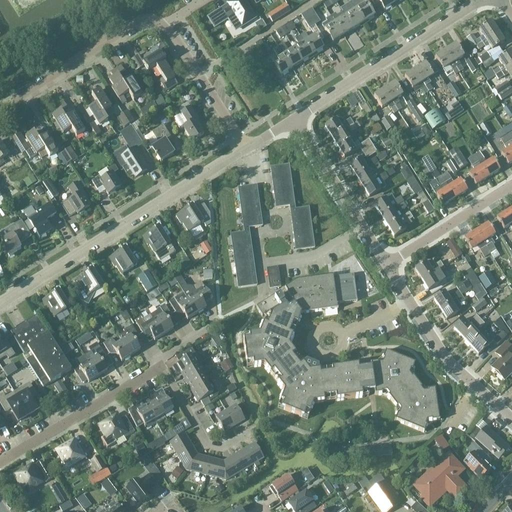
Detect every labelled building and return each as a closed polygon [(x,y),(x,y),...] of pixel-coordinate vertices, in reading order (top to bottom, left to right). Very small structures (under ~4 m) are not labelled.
[(254,18),(242,0),(231,0),(226,3),(227,5),(207,18),(214,28),(232,16),(239,28),(254,18)] [(322,0),(319,0),(317,6),(325,11),(329,3),(322,0)] [(375,8),(370,0),(368,0),(365,2),(363,0),(354,0),(350,3),(355,11),(363,24),(374,17),(370,11),(375,8)] [(370,0),(375,8),(380,5),(384,11),(394,4),(391,0),(370,0)] [(363,24),(355,11),(350,3),(345,6),(350,14),(345,17),(353,30),(363,24)] [(284,4),(276,10),(281,17),(289,12),(287,9),(284,4)] [(311,9),(305,12),(314,26),(320,23),(313,12),(311,9)] [(380,15),(385,23),(392,19),(387,11),(380,15)] [(309,29),(314,26),(305,12),(300,15),(309,29)] [(336,14),(331,17),(335,24),(343,37),(353,30),(345,17),(342,13),(337,17),(336,14)] [(331,17),(326,20),(327,23),(322,26),(332,43),(343,37),(335,24),(331,17)] [(259,31),(265,27),(261,22),(255,25),(259,31)] [(425,31),(432,27),(430,22),(423,27),(425,31)] [(473,48),(476,46),(497,32),(491,22),(478,31),(482,37),(476,40),(472,34),(466,39),(473,48)] [(290,33),(287,28),(285,25),(280,28),(285,36),(290,33)] [(279,40),(285,36),(280,28),(274,32),(279,40)] [(491,50),(504,42),(497,32),(476,46),(479,51),(484,47),(485,48),(488,46),(491,50)] [(314,37),(309,40),(305,34),(300,37),(312,56),(322,50),(314,37)] [(312,56),(300,37),(295,40),(299,46),(293,50),(302,63),(312,56)] [(254,44),(263,58),(269,54),(260,41),(254,44)] [(323,41),(319,43),(325,54),(329,52),(323,41)] [(293,50),(289,52),(283,43),(278,47),(284,56),(283,56),(291,69),(302,63),(293,50)] [(457,60),(463,57),(455,45),(445,51),(459,74),(464,70),(457,60)] [(281,76),(291,69),(283,56),(284,56),(278,47),(273,50),(278,59),(273,63),(281,76)] [(165,61),(160,52),(157,48),(139,59),(137,56),(132,59),(138,69),(143,66),(147,72),(154,67),(163,62),(165,61)] [(445,51),(434,58),(442,70),(449,66),(455,76),(459,74),(445,51)] [(488,81),(492,78),(511,64),(511,54),(510,51),(498,60),(502,66),(493,72),(491,69),(483,74),(488,81)] [(486,53),(478,58),(481,64),(490,58),(486,53)] [(471,58),(465,62),(472,74),(478,70),(471,58)] [(165,92),(176,85),(173,80),(174,79),(163,62),(154,67),(162,79),(158,81),(165,92)] [(426,80),(432,77),(424,64),(414,71),(428,93),(433,90),(426,80)] [(511,64),(504,70),(495,76),(498,80),(504,77),(508,75),(511,80),(511,79),(511,64)] [(120,66),(114,70),(122,83),(128,93),(133,102),(141,96),(129,77),(127,78),(120,66)] [(128,93),(122,83),(114,70),(109,73),(112,78),(108,81),(113,88),(111,89),(121,106),(126,103),(123,97),(128,93)] [(414,71),(404,77),(412,90),(412,89),(415,93),(421,90),(424,95),(428,93),(414,71)] [(497,96),(510,88),(506,82),(494,90),(497,96)] [(453,83),(446,87),(454,99),(461,95),(453,83)] [(396,99),(401,96),(393,84),(383,90),(391,103),(397,113),(402,109),(399,104),(399,103),(396,99)] [(511,91),(510,88),(497,96),(501,101),(511,94),(511,91)] [(397,113),(391,103),(383,90),(373,97),(381,109),(387,105),(389,110),(390,109),(394,115),(397,113)] [(116,104),(110,108),(99,91),(91,96),(96,104),(106,119),(114,114),(116,118),(117,117),(124,128),(128,125),(122,114),(116,104)] [(159,96),(153,100),(157,107),(164,103),(159,96)] [(43,100),(49,109),(54,107),(48,97),(43,100)] [(423,119),(422,117),(412,100),(406,104),(418,123),(423,119)] [(55,115),(60,112),(66,108),(63,103),(52,110),(55,115)] [(363,117),(365,116),(372,112),(367,103),(360,107),(362,112),(360,113),(363,117)] [(457,103),(450,108),(452,111),(456,117),(463,112),(457,103)] [(107,122),(106,119),(96,104),(88,109),(99,127),(107,122)] [(161,106),(152,111),(157,118),(165,112),(164,110),(161,106)] [(181,115),(174,119),(181,130),(183,129),(191,143),(203,135),(200,129),(203,127),(191,108),(190,107),(189,106),(188,106),(187,106),(186,106),(185,106),(184,106),(183,106),(182,107),(182,108),(181,108),(181,109),(180,109),(180,110),(180,111),(180,112),(180,113),(180,114),(181,114),(181,115)] [(511,111),(509,106),(503,109),(509,119),(511,117),(511,111)] [(437,110),(424,118),(432,131),(445,122),(437,110)] [(128,125),(133,121),(127,111),(122,114),(128,125)] [(71,129),(65,119),(60,112),(55,115),(51,117),(55,124),(53,125),(60,136),(68,131),(72,137),(75,135),(71,129)] [(83,119),(78,122),(73,114),(65,119),(71,129),(75,135),(76,137),(89,129),(83,119)] [(387,117),(380,121),(387,131),(394,127),(387,117)] [(330,138),(353,124),(350,119),(344,122),(343,120),(338,119),(335,121),(335,120),(324,127),(330,138)] [(141,120),(131,126),(135,131),(135,132),(138,130),(136,128),(143,123),(141,120)] [(351,132),(356,129),(359,127),(356,122),(353,124),(330,138),(337,148),(354,137),(351,132)] [(96,137),(101,133),(94,123),(89,126),(96,137)] [(485,123),(479,126),(486,137),(491,134),(485,123)] [(506,135),(511,131),(511,123),(511,124),(502,130),(506,135)] [(377,124),(373,126),(377,133),(382,131),(377,124)] [(165,142),(168,140),(171,138),(163,125),(151,132),(154,137),(145,142),(150,150),(152,149),(160,162),(173,154),(165,142)] [(425,136),(432,132),(427,125),(421,129),(425,136)] [(128,146),(112,156),(121,169),(127,165),(135,178),(147,170),(141,160),(143,159),(136,149),(143,145),(135,132),(135,131),(131,126),(119,133),(128,146)] [(20,133),(12,138),(18,149),(21,154),(22,154),(25,159),(28,157),(30,159),(38,154),(44,150),(38,140),(33,132),(25,138),(23,139),(20,133)] [(417,142),(424,137),(421,133),(414,137),(417,142)] [(46,135),(38,140),(44,150),(38,154),(41,159),(47,155),(49,158),(58,153),(46,135)] [(511,162),(511,145),(506,136),(500,140),(506,150),(500,154),(507,165),(511,162)] [(7,157),(1,147),(12,141),(10,137),(0,142),(0,165),(4,164),(2,160),(7,157)] [(348,141),(337,148),(343,158),(355,151),(351,145),(357,142),(354,137),(348,141)] [(387,138),(381,142),(385,149),(391,145),(387,138)] [(359,145),(358,146),(359,148),(362,153),(372,146),(368,140),(359,145)] [(372,146),(362,153),(366,160),(377,153),(372,146)] [(71,162),(76,159),(70,148),(65,151),(71,162)] [(467,165),(456,148),(448,153),(459,170),(467,165)] [(66,165),(71,162),(65,151),(60,154),(66,165)] [(492,160),(486,163),(479,152),(473,156),(480,167),(487,178),(499,171),(492,160)] [(355,177),(377,163),(387,157),(384,153),(364,165),(360,160),(349,167),(355,177)] [(427,156),(422,159),(428,170),(433,167),(427,156)] [(487,178),(480,167),(473,156),(467,160),(474,171),(468,175),(475,186),(487,178)] [(453,175),(459,171),(453,160),(446,164),(453,175)] [(373,180),(370,175),(381,168),(377,163),(355,177),(362,187),(373,180)] [(108,195),(120,187),(112,174),(117,171),(113,165),(106,169),(110,175),(101,181),(98,178),(92,182),(97,191),(103,187),(108,195)] [(289,165),(270,168),(271,175),(274,174),(275,181),(291,179),(289,165)] [(48,170),(51,175),(57,171),(54,166),(48,170)] [(373,180),(362,187),(369,198),(385,187),(382,182),(387,179),(394,175),(391,169),(384,173),(373,180)] [(133,187),(141,194),(154,179),(146,172),(133,187)] [(460,180),(454,184),(447,173),(441,177),(448,188),(455,199),(467,191),(460,180)] [(32,175),(23,181),(27,188),(36,182),(32,175)] [(412,177),(405,182),(410,189),(417,185),(412,177)] [(441,177),(435,180),(439,187),(433,191),(443,207),(455,199),(448,188),(441,177)] [(275,181),(272,181),(272,184),(272,185),(273,188),(276,188),(277,194),(292,192),(291,182),(291,179),(275,181)] [(48,180),(42,183),(49,193),(54,189),(48,180)] [(74,198),(61,206),(69,218),(77,213),(78,214),(89,207),(82,195),(84,194),(77,184),(69,189),(74,198)] [(246,187),(237,188),(239,202),(255,200),(254,193),(257,193),(256,186),(246,187)] [(395,201),(392,196),(396,194),(393,189),(383,195),(386,199),(374,206),(380,217),(402,203),(400,198),(395,201)] [(277,194),(274,195),(275,202),(278,201),(279,208),(289,206),(294,206),(293,199),(292,192),(277,194)] [(255,200),(239,202),(241,215),(256,213),(255,207),(259,206),(258,199),(255,200)] [(434,211),(428,201),(422,205),(428,215),(434,211)] [(191,206),(175,216),(181,225),(182,224),(188,233),(189,232),(193,239),(203,233),(199,226),(203,223),(206,227),(210,224),(209,214),(203,205),(195,210),(190,203),(190,204),(191,206)] [(398,220),(394,213),(399,211),(400,212),(406,208),(402,203),(380,217),(387,227),(398,220)] [(36,214),(27,220),(39,239),(51,231),(45,222),(56,215),(49,205),(36,213),(36,214)] [(295,210),(290,210),(290,211),(291,217),(294,216),(295,223),(311,221),(310,214),(309,208),(295,210)] [(503,230),(509,226),(511,230),(511,229),(511,217),(508,211),(496,219),(503,230)] [(256,213),(241,215),(242,222),(243,229),(248,228),(258,227),(257,220),(261,219),(260,213),(256,213)] [(405,230),(401,225),(412,218),(409,213),(398,220),(387,227),(393,237),(405,230)] [(5,231),(0,234),(0,239),(1,241),(5,247),(3,249),(9,258),(17,253),(16,251),(21,248),(16,240),(28,233),(20,221),(5,231)] [(292,224),(293,231),(296,230),(297,237),(312,235),(312,231),(311,221),(295,223),(292,224)] [(175,253),(170,244),(157,224),(156,225),(158,227),(142,237),(147,246),(149,245),(159,262),(175,253)] [(490,238),(494,236),(487,224),(475,232),(482,243),(490,254),(496,250),(493,245),(494,244),(490,238)] [(244,233),(230,235),(232,245),(232,248),(247,246),(246,240),(250,239),(249,232),(244,233)] [(484,258),(490,254),(482,243),(475,232),(463,239),(470,251),(476,247),(484,258)] [(297,237),(293,237),(294,244),(298,244),(299,250),(314,248),(312,235),(297,237)] [(433,244),(443,259),(450,254),(441,239),(433,244)] [(206,243),(201,246),(206,254),(211,251),(206,243)] [(121,275),(136,265),(124,245),(123,246),(124,249),(108,259),(114,267),(115,266),(121,275)] [(247,246),(232,248),(234,260),(234,262),(249,260),(248,253),(252,252),(251,246),(247,246)] [(457,248),(451,252),(455,259),(461,255),(457,248)] [(186,258),(178,263),(183,271),(191,266),(186,258)] [(249,260),(234,262),(235,268),(236,274),(236,275),(251,273),(250,266),(253,265),(252,259),(249,260)] [(440,262),(434,265),(433,263),(428,262),(414,270),(420,281),(440,268),(443,266),(440,262)] [(467,264),(457,270),(460,276),(471,270),(467,264)] [(94,292),(103,287),(90,267),(89,267),(91,270),(75,280),(80,288),(82,287),(82,288),(75,293),(81,302),(88,305),(94,293),(94,292)] [(270,289),(280,288),(277,268),(267,269),(270,289)] [(440,268),(421,281),(427,291),(445,279),(445,276),(440,268)] [(212,271),(203,272),(203,281),(212,281),(212,271)] [(148,272),(138,278),(147,293),(157,287),(155,283),(148,273),(148,272)] [(251,273),(236,275),(238,288),(247,287),(253,286),(252,280),(255,279),(254,273),(251,273)] [(488,273),(478,278),(485,290),(495,284),(488,273)] [(498,273),(491,277),(496,284),(502,280),(498,273)] [(179,274),(173,278),(177,284),(182,280),(183,280),(179,274)] [(291,329),(293,324),(297,325),(301,315),(338,310),(337,304),(357,302),(353,276),(333,278),(333,277),(296,282),(284,289),(285,290),(279,293),(256,307),(262,317),(269,312),(271,315),(267,326),(263,324),(259,334),(249,335),(249,340),(244,340),(243,336),(242,336),(247,368),(247,363),(253,363),(253,367),(264,365),(270,374),(273,371),(277,376),(274,378),(274,379),(277,376),(281,381),(278,383),(284,392),(280,401),(284,403),(282,408),(278,407),(307,419),(308,419),(304,417),(306,412),(310,413),(314,404),(324,402),(323,398),(329,397),(330,402),(330,401),(330,397),(335,397),(336,400),(362,397),(362,393),(367,392),(368,396),(369,396),(368,392),(374,391),(375,395),(382,394),(382,393),(386,392),(387,392),(389,395),(388,396),(397,408),(398,407),(400,410),(400,411),(399,414),(397,414),(394,421),(424,433),(427,426),(425,425),(427,421),(428,421),(432,420),(432,422),(440,421),(435,389),(427,390),(428,392),(424,392),(423,392),(420,389),(422,388),(413,377),(412,378),(409,375),(409,373),(410,370),(412,371),(415,363),(385,352),(383,358),(384,359),(383,362),(382,363),(378,364),(378,363),(370,364),(371,368),(365,368),(364,364),(364,369),(359,369),(358,365),(331,369),(332,373),(326,374),(326,370),(325,370),(326,374),(320,375),(320,371),(309,372),(303,364),(300,367),(296,362),(299,359),(296,361),(292,357),(295,354),(289,346),(292,336),(289,335),(291,330),(295,331),(295,330),(291,329)] [(173,278),(167,282),(171,288),(177,284),(173,278)] [(439,310),(461,296),(461,295),(471,289),(466,281),(456,287),(458,291),(452,295),(452,294),(447,297),(444,292),(433,300),(439,310)] [(185,285),(180,288),(183,293),(196,314),(206,308),(204,305),(211,301),(201,282),(197,284),(192,288),(191,287),(187,286),(186,286),(185,285)] [(485,292),(481,286),(480,284),(472,289),(477,295),(474,297),(478,302),(482,299),(487,295),(485,292)] [(54,318),(69,308),(57,288),(56,288),(57,291),(42,301),(47,309),(48,309),(54,318)] [(187,320),(196,314),(183,293),(169,302),(175,313),(180,310),(187,320)] [(460,307),(458,305),(465,301),(461,296),(439,310),(442,315),(441,316),(444,321),(446,320),(457,313),(459,311),(460,307)] [(117,310),(123,307),(118,298),(112,302),(117,310)] [(478,302),(471,308),(476,313),(486,304),(482,299),(478,302)] [(135,303),(140,310),(145,307),(141,300),(135,303)] [(171,315),(164,305),(156,310),(157,312),(151,315),(163,335),(173,329),(166,319),(172,316),(171,315)] [(140,317),(134,321),(144,336),(149,333),(154,341),(163,335),(151,315),(142,321),(140,317)] [(37,378),(43,388),(71,371),(63,358),(58,351),(53,343),(48,334),(36,316),(11,332),(25,354),(29,351),(32,357),(26,361),(37,378)] [(461,338),(480,320),(476,316),(471,321),(467,325),(462,320),(452,330),(461,338)] [(461,338),(469,347),(479,338),(483,334),(479,329),(485,325),(480,320),(461,338)] [(138,336),(132,326),(123,331),(124,333),(118,337),(121,341),(131,356),(140,350),(133,340),(139,336),(138,336)] [(496,346),(506,336),(509,333),(505,328),(502,331),(492,342),(496,346)] [(221,333),(215,337),(219,343),(224,340),(225,340),(223,337),(221,333)] [(491,343),(486,338),(488,337),(485,333),(483,334),(479,338),(469,347),(478,356),(488,347),(491,343)] [(62,337),(53,343),(58,351),(64,347),(67,345),(62,337)] [(82,337),(76,341),(80,347),(86,343),(82,337)] [(121,341),(116,344),(111,339),(103,344),(109,355),(115,352),(121,362),(131,356),(121,341)] [(0,359),(6,356),(8,359),(14,356),(5,342),(0,344),(0,359)] [(105,357),(99,347),(96,343),(88,349),(90,352),(84,356),(98,377),(107,371),(100,361),(106,357),(105,357)] [(504,381),(511,372),(511,358),(510,356),(511,353),(511,348),(506,343),(495,353),(501,359),(491,369),(504,381)] [(64,347),(58,351),(63,358),(69,354),(64,347)] [(200,364),(194,353),(191,348),(176,357),(180,363),(175,365),(172,367),(175,373),(175,375),(172,376),(174,379),(179,376),(181,375),(200,364)] [(88,383),(98,377),(84,356),(70,365),(77,376),(82,373),(88,383)] [(233,369),(229,360),(220,365),(225,373),(233,369)] [(187,384),(202,375),(206,373),(200,364),(181,375),(187,384)] [(192,394),(207,385),(202,375),(187,384),(192,394)] [(60,396),(67,392),(61,382),(54,387),(60,396)] [(207,385),(192,394),(198,403),(207,398),(209,402),(216,397),(217,394),(211,383),(207,385)] [(23,387),(14,393),(17,398),(27,416),(29,415),(29,416),(29,415),(34,412),(35,412),(37,410),(30,398),(35,395),(29,384),(23,387)] [(230,393),(236,390),(233,385),(227,389),(230,393)] [(173,410),(164,395),(161,390),(156,393),(154,393),(153,391),(150,393),(164,416),(173,410)] [(3,395),(0,396),(0,404),(5,413),(10,409),(18,422),(20,421),(21,420),(26,417),(27,417),(26,417),(27,416),(17,398),(14,393),(5,398),(3,395)] [(154,421),(164,416),(150,393),(148,394),(148,396),(148,397),(142,401),(154,421)] [(145,427),(154,421),(142,401),(137,404),(135,404),(134,402),(131,404),(133,407),(128,410),(137,427),(143,423),(145,427)] [(235,426),(245,420),(236,405),(226,411),(235,426)] [(225,432),(235,426),(226,411),(216,417),(225,432)] [(99,425),(105,436),(102,438),(107,448),(117,442),(115,440),(123,435),(124,438),(135,432),(126,417),(114,424),(110,418),(99,425)] [(185,431),(181,424),(172,429),(176,436),(185,431)] [(497,459),(507,447),(488,430),(484,434),(477,428),(469,438),(474,443),(476,441),(497,459)] [(185,434),(169,443),(175,453),(190,443),(185,434)] [(449,447),(441,436),(433,442),(441,453),(449,447)] [(74,439),(56,450),(66,467),(68,468),(85,458),(74,439)] [(146,446),(150,453),(161,447),(159,443),(154,446),(151,443),(146,446)] [(190,443),(175,453),(181,462),(196,453),(190,443)] [(490,471),(487,467),(492,462),(473,443),(466,451),(470,455),(462,463),(480,481),(490,471)] [(142,444),(135,448),(140,457),(146,454),(142,444)] [(257,463),(264,459),(255,444),(244,450),(253,465),(255,468),(259,466),(257,463)] [(391,444),(331,453),(332,463),(392,455),(391,444)] [(244,450),(235,455),(244,471),(253,465),(244,450)] [(196,453),(181,462),(186,471),(195,473),(200,456),(197,456),(196,453)] [(234,456),(226,461),(234,476),(244,471),(235,455),(234,456)] [(455,500),(466,490),(451,474),(451,475),(447,472),(456,463),(448,455),(414,487),(428,502),(443,487),(455,500)] [(200,456),(195,473),(206,476),(210,459),(200,456)] [(105,469),(98,457),(90,461),(97,474),(105,469)] [(210,459),(206,476),(217,479),(221,462),(210,459)] [(221,462),(217,479),(226,481),(234,476),(226,461),(223,462),(221,462)] [(31,490),(43,483),(45,482),(46,483),(52,479),(42,462),(35,466),(36,467),(34,468),(32,464),(14,476),(22,489),(28,485),(31,490)] [(183,472),(179,469),(173,477),(177,480),(183,472)] [(138,479),(126,489),(138,505),(151,496),(147,492),(156,485),(149,476),(140,482),(138,479)] [(274,492),(281,502),(297,492),(287,477),(271,487),(269,489),(272,494),(274,492)] [(107,481),(101,485),(106,491),(108,489),(112,495),(116,492),(107,481)] [(367,493),(380,511),(389,511),(400,504),(384,481),(367,493)] [(352,484),(342,491),(346,497),(356,490),(352,484)] [(362,490),(358,493),(363,499),(367,496),(362,490)] [(292,511),(308,511),(316,507),(305,492),(287,504),(292,511)] [(83,495),(77,500),(80,504),(86,499),(83,495)] [(62,511),(64,511),(72,508),(69,502),(60,508),(62,511)] [(122,511),(117,505),(116,506),(114,503),(108,507),(110,510),(108,511),(107,511),(104,511),(101,511),(122,511)] [(411,511),(424,511),(415,503),(409,509),(411,511)]
